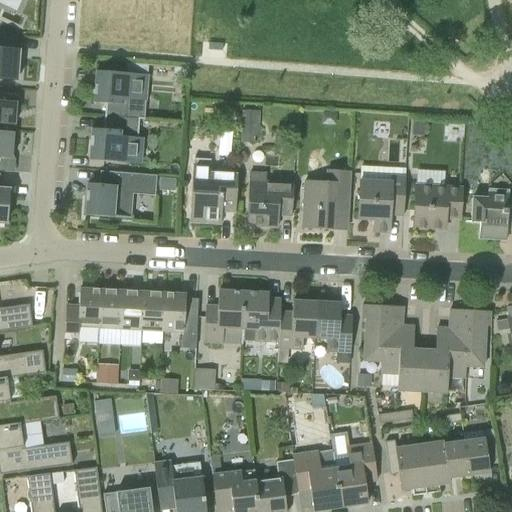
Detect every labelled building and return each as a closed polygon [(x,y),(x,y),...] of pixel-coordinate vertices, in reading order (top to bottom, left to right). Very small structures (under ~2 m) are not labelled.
[(0,35),(0,79),(17,81),(19,61),(20,51),(15,51),(16,37),(0,35)] [(139,120),(144,120),(146,101),(141,100),(143,75),(142,75),(143,65),(127,64),(126,74),(96,72),(93,103),(105,104),(104,117),(139,120)] [(174,68),(173,79),(186,79),(187,69),(174,68)] [(0,124),(14,126),(16,103),(0,101),(0,124)] [(242,111),(241,143),(254,144),(254,137),(261,137),(261,128),(259,128),(259,111),(242,111)] [(103,130),(93,129),(91,129),(89,161),(141,165),(141,163),(136,163),(137,140),(143,140),(143,139),(137,138),(139,120),(104,117),(103,130)] [(0,158),(11,159),(13,133),(0,131),(0,158)] [(235,213),(237,176),(210,174),(210,166),(193,165),(190,223),(221,225),(221,212),(235,213)] [(335,212),(347,212),(350,172),(327,171),(326,183),(305,182),(302,229),(334,231),(335,212)] [(87,184),(86,196),(84,216),(131,219),(133,195),(155,196),(156,176),(100,172),(99,185),(87,184)] [(249,190),(247,226),(268,227),(277,228),(278,222),(278,216),(291,217),(293,185),(293,184),(268,182),(268,176),(250,175),(249,190)] [(360,181),(357,220),(373,221),(373,233),(379,233),(389,234),(389,228),(390,216),(403,216),(405,178),(391,177),(390,183),(360,181)] [(160,178),(159,191),(175,192),(176,179),(160,178)] [(416,187),(413,229),(431,229),(443,230),(443,224),(443,218),(459,219),(461,189),(444,188),(416,187)] [(0,227),(2,228),(2,224),(6,224),(9,190),(0,189),(0,227)] [(472,199),(471,223),(480,223),(479,239),(499,240),(506,240),(506,233),(507,228),(511,228),(511,200),(508,200),(508,192),(488,191),(487,199),(472,199)] [(79,333),(79,327),(99,328),(101,291),(80,289),(79,293),(78,293),(78,304),(79,304),(79,307),(66,306),(64,333),(79,333)] [(101,291),(99,328),(120,329),(122,292),(101,291)] [(205,306),(203,343),(222,344),(223,330),(241,331),(243,292),(218,291),(217,307),(205,306)] [(122,292),(120,329),(141,331),(143,293),(122,292)] [(241,341),(242,341),(278,343),(280,313),(280,307),(268,306),(268,294),(243,292),(241,331),(241,341)] [(143,293),(141,331),(162,332),(164,294),(143,293)] [(164,294),(162,332),(182,333),(181,349),(195,350),(197,305),(186,304),(186,299),(185,299),(185,295),(164,294)] [(0,328),(30,324),(27,301),(0,305),(0,328)] [(302,338),(314,339),(316,303),(292,301),(292,313),(280,313),(278,343),(278,349),(302,350),(302,338)] [(340,316),(340,304),(316,303),(314,339),(327,339),(326,352),(336,352),(345,353),(350,353),(352,317),(340,316)] [(489,327),(490,312),(455,310),(454,329),(436,328),(435,351),(413,350),(414,327),(396,326),(397,307),(362,305),(362,320),(366,320),(364,354),(381,354),(380,374),(398,375),(397,391),(447,394),(447,377),(465,378),(466,359),(483,360),(485,327),(489,327)] [(509,330),(508,320),(495,322),(497,332),(509,330)] [(0,380),(7,379),(45,374),(42,351),(0,357),(0,380)] [(345,353),(336,352),(336,364),(345,364),(345,353)] [(97,365),(96,384),(117,385),(118,366),(97,365)] [(76,371),(62,370),(62,382),(76,382),(76,371)] [(216,371),(195,370),(194,390),(201,390),(215,391),(216,371)] [(127,384),(138,384),(139,372),(130,371),(127,374),(127,384)] [(372,375),(358,375),(357,387),(371,387),(372,375)] [(7,379),(0,380),(0,427),(20,425),(58,420),(55,397),(10,403),(7,379)] [(177,381),(160,380),(160,394),(177,394),(177,381)] [(274,392),(274,381),(261,381),(260,392),(274,392)] [(288,393),(289,384),(276,383),(276,392),(288,393)] [(323,395),(310,395),(312,410),(325,408),(323,395)] [(99,435),(121,435),(120,397),(97,398),(99,435)] [(74,414),(73,405),(62,406),(63,416),(74,414)] [(412,411),(404,412),(405,421),(413,420),(412,411)] [(404,412),(395,414),(396,422),(405,421),(404,412)] [(396,422),(395,414),(387,415),(388,424),(396,422)] [(387,415),(378,416),(380,425),(388,424),(387,415)] [(461,415),(445,417),(446,425),(462,422),(461,415)] [(20,425),(0,427),(0,470),(0,474),(0,475),(72,465),(69,443),(23,449),(20,425)] [(489,473),(487,461),(497,459),(493,430),(482,431),(483,439),(463,442),(468,476),(489,473)] [(398,474),(400,491),(411,489),(412,497),(439,493),(438,485),(449,484),(449,478),(468,476),(463,442),(445,445),(444,442),(395,449),(394,441),(384,442),(389,476),(398,474)] [(349,467),(335,470),(340,507),(367,504),(363,475),(376,473),(372,445),(346,448),(349,467)] [(318,453),(292,457),(292,461),(293,461),(296,485),(297,485),(309,483),(313,511),(340,507),(335,470),(332,451),(318,453)] [(298,493),(297,485),(296,485),(293,461),(292,461),(276,463),(278,479),(256,482),(259,511),(286,511),(284,495),(298,493)] [(210,464),(212,476),(221,475),(219,462),(210,464)] [(78,511),(101,511),(96,468),(74,471),(78,511)] [(205,511),(202,478),(173,482),(171,468),(154,470),(159,511),(161,510),(160,504),(174,502),(175,511),(205,511)] [(52,511),(47,471),(24,475),(29,511),(52,511)] [(221,475),(212,476),(216,511),(221,511),(232,511),(259,511),(256,482),(255,482),(254,471),(240,472),(221,475)] [(62,473),(49,474),(51,485),(63,483),(62,473)] [(151,511),(149,488),(115,492),(103,494),(105,511),(151,511)]
